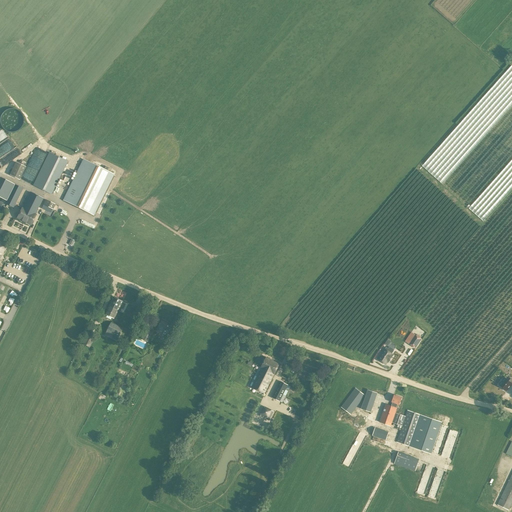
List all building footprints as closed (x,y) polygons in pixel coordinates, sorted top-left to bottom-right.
[(37,147),(33,157),(38,160),(39,159),(43,161),(47,151),(37,147)] [(67,161),(49,152),(33,185),(51,194),(67,161)] [(84,160),(64,200),(93,215),(113,174),(84,160)] [(10,175),(19,180),(25,167),(16,162),(10,175)] [(1,178),(0,179),(0,197),(2,199),(1,202),(13,208),(23,188),(1,178)] [(22,208),(16,218),(30,225),(36,214),(35,214),(43,199),(30,192),(22,208)] [(43,205),(53,209),(55,205),(46,200),(43,205)] [(114,297),(109,306),(118,311),(120,306),(123,308),(125,304),(122,302),(123,302),(114,297)] [(114,319),(118,311),(109,306),(105,314),(105,315),(105,317),(112,320),(114,320),(114,319)] [(157,329),(167,334),(167,333),(169,334),(170,334),(171,332),(171,331),(169,329),(171,326),(165,323),(165,322),(162,321),(157,329)] [(111,323),(105,335),(111,338),(117,326),(111,323)] [(123,328),(117,326),(111,338),(117,341),(123,328)] [(152,332),(145,329),(140,338),(148,342),(152,332)] [(83,344),(90,348),(96,338),(89,334),(83,344)] [(415,335),(409,344),(415,348),(421,339),(415,335)] [(385,349),(378,359),(385,364),(387,361),(389,362),(393,356),(391,355),(392,354),(392,353),(394,350),(393,349),(390,347),(389,347),(387,350),(385,349)] [(252,381),(250,385),(252,387),(264,393),(274,374),(279,364),(266,357),(261,367),(259,367),(258,370),(260,371),(257,376),(255,375),(253,379),(256,380),(254,383),(252,381)] [(509,381),(505,378),(499,385),(500,386),(499,387),(502,389),(502,388),(506,391),(511,383),(511,379),(511,378),(509,381)] [(280,381),(276,391),(286,396),(288,391),(285,390),(288,385),(280,381)] [(341,407),(350,414),(365,395),(355,388),(341,407)] [(367,391),(366,395),(375,398),(377,393),(368,390),(367,391)] [(276,391),(272,397),(280,401),(281,399),(283,400),(286,396),(276,391)] [(386,404),(380,422),(391,426),(392,423),(395,413),(397,408),(396,408),(397,404),(400,405),(402,398),(394,395),(391,402),(392,402),(391,406),(386,404)] [(396,442),(412,447),(423,416),(407,410),(405,416),(395,413),(392,423),(402,426),(396,442)] [(441,422),(423,416),(412,447),(430,453),(441,422)] [(373,427),(371,435),(385,440),(388,432),(373,427)] [(415,470),(418,458),(396,452),(393,464),(415,470)] [(511,501),(511,473),(497,504),(508,510),(511,501)]
